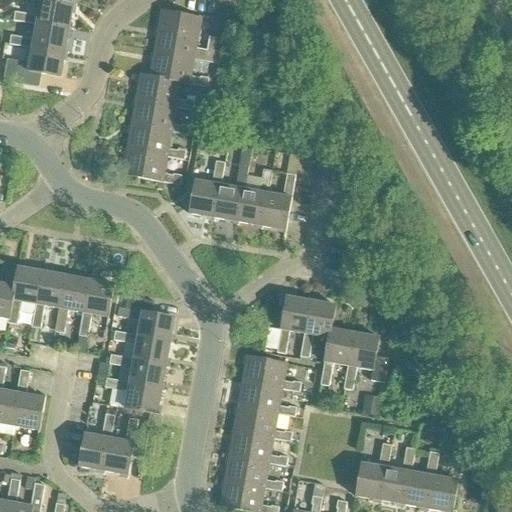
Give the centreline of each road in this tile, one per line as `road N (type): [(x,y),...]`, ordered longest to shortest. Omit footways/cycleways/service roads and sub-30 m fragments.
road 1 (primary): [(511,294),(345,0)]
road 2 (residential): [(210,322),(283,273),(313,263),(330,165)]
road 3 (unclassified): [(60,180),(144,224),(210,322)]
road 4 (residential): [(141,0),(114,24),(85,96),(34,146)]
road 5 (unclassified): [(210,322),(183,498)]
road 6 (residential): [(97,511),(54,472),(68,361)]
